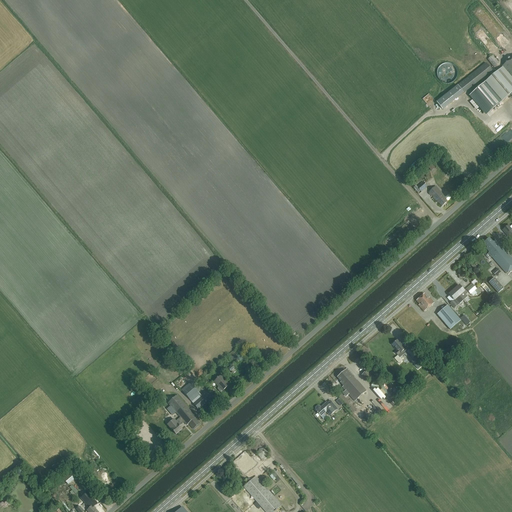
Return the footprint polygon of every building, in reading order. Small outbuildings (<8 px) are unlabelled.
[(499,63),(493,55),(487,59),(493,67),(499,63)] [(511,57),(502,67),(471,95),(487,114),(511,92),(511,57)] [(450,91),(456,98),(491,70),(485,63),(450,91)] [(417,188),(421,193),(427,187),(425,185),(430,180),(428,178),(417,188)] [(437,201),(441,207),(448,201),(447,201),(451,198),(448,195),(447,195),(445,198),(442,195),(443,195),(435,186),(428,193),(436,202),(437,201)] [(511,225),(510,227),(508,225),(502,231),(510,240),(511,238),(511,225)] [(506,274),(511,269),(511,259),(495,241),(493,243),(489,239),(484,244),(487,248),(486,249),(489,252),(488,254),(506,274)] [(498,294),(504,289),(494,278),(489,283),(498,294)] [(462,283),(466,288),(471,284),(467,279),(462,283)] [(488,293),(491,290),(484,283),(481,286),(488,293)] [(476,289),(472,284),(466,289),(470,295),(476,289)] [(454,290),(459,296),(463,301),(467,297),(466,295),(468,294),(465,290),(464,291),(459,286),(454,290)] [(459,304),(455,300),(459,296),(454,290),(449,295),(454,300),(450,304),(454,309),(459,304)] [(424,312),(434,303),(429,298),(428,298),(425,294),(416,301),(419,304),(418,305),(424,312)] [(448,306),(437,315),(450,330),(461,321),(448,306)] [(403,353),(402,352),(405,349),(397,340),(392,345),(397,351),(395,353),(400,358),(404,354),(403,352),(403,353)] [(417,363),(415,365),(418,369),(422,366),(418,361),(421,359),(411,348),(407,352),(417,363)] [(354,401),(366,391),(347,369),(337,378),(341,382),(340,383),(343,386),(342,387),(354,401)] [(366,381),(371,377),(366,372),(362,376),(366,381)] [(221,392),(222,390),(223,390),(229,385),(221,376),(214,381),(219,387),(218,388),(218,389),(220,392),(221,392)] [(181,390),(191,402),(200,394),(190,383),(181,390)] [(176,422),(174,419),(167,425),(176,434),(182,429),(179,425),(183,421),(187,425),(189,423),(193,428),(199,423),(195,418),(196,417),(177,395),(168,403),(180,418),(176,422)] [(198,410),(207,402),(202,396),(193,403),(198,410)] [(316,410),(317,411),(316,411),(321,417),(326,412),(329,416),(337,409),(333,404),(331,407),(327,403),(324,405),(321,408),(320,407),(319,406),(318,406),(316,407),(316,408),(316,409),(316,410)] [(262,459),(264,459),(267,458),(269,452),(265,448),(259,449),(257,454),(262,459)] [(259,462),(260,462),(255,456),(252,459),(246,451),(243,453),(242,450),(235,456),(239,461),(238,462),(241,466),(240,467),(251,480),(243,487),(265,511),(273,511),(281,505),(256,476),(262,470),(257,464),(259,462)] [(52,467),(53,468),(57,473),(66,466),(62,461),(62,460),(52,467)] [(68,485),(77,477),(73,471),(63,479),(68,485)] [(274,472),(272,474),(278,481),(280,479),(274,472)] [(98,511),(95,508),(96,508),(94,506),(97,504),(87,492),(81,498),(89,508),(87,510),(88,511),(98,511)]
